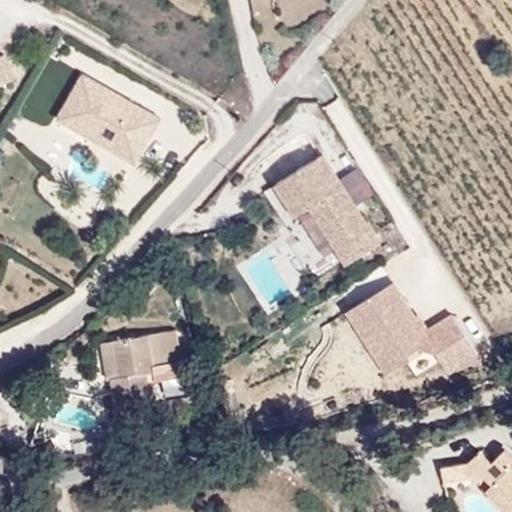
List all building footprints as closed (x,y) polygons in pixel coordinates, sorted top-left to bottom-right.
[(1,57),(0,56),(0,85),(11,81),(1,57)] [(107,149),(135,165),(152,135),(138,127),(146,113),(82,77),(63,110),(114,138),(107,149)] [(63,110),(57,121),(107,149),(114,138),(63,110)] [(152,135),(160,121),(146,113),(138,127),(152,135)] [(297,223),(311,213),(347,271),(379,251),(324,161),(277,190),(297,223)] [(424,341),(392,290),(349,317),(388,381),(432,353),(448,379),(478,361),(454,323),(424,341)] [(152,417),(146,376),(153,375),(152,368),(177,365),(173,334),(111,343),(116,380),(108,381),(115,422),(152,417)] [(116,380),(111,343),(98,345),(104,381),(116,380)] [(511,452),(506,446),(490,461),(480,450),(468,462),(480,475),(490,484),(511,505),(511,452)] [(480,475),(468,462),(441,466),(443,482),(480,475)] [(484,491),(506,511),(511,511),(511,505),(490,484),(484,491)]
